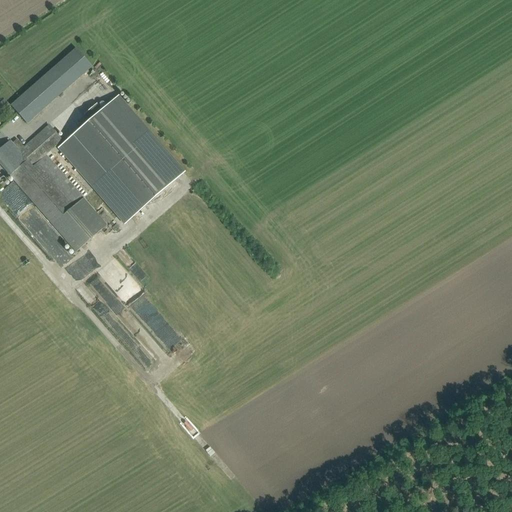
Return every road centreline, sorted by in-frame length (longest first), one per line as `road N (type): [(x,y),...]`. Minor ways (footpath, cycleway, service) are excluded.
road 1 (track): [(0,201),(264,511)]
road 2 (track): [(511,375),(287,511)]
